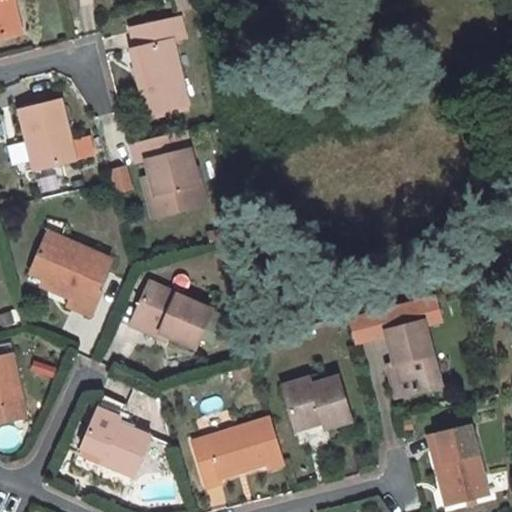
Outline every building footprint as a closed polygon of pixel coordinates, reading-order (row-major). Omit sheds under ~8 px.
[(7,0),(0,0),(0,36),(15,33),(7,0)] [(7,0),(15,33),(21,32),(13,0),(7,0)] [(186,37),(181,17),(132,29),(137,48),(132,50),(148,114),(189,103),(173,40),(186,37)] [(34,170),(76,159),(62,99),(20,110),(28,142),(34,170)] [(188,131),(133,144),(137,163),(147,161),(161,217),(209,206),(203,183),(201,184),(188,131)] [(21,144),(27,172),(34,170),(28,142),(21,144)] [(154,219),(161,217),(151,176),(144,178),(154,219)] [(237,240),(234,229),(210,235),(212,247),(237,240)] [(58,248),(62,238),(49,232),(44,241),(58,248)] [(99,290),(112,259),(62,238),(58,248),(44,241),(31,272),(45,278),(42,285),(71,298),(68,305),(91,316),(102,291),(99,290)] [(511,260),(511,249),(502,256),(507,265),(511,260)] [(132,324),(147,330),(149,325),(168,334),(196,347),(202,334),(207,323),(213,310),(151,283),(132,324)] [(12,311),(0,314),(3,325),(15,322),(12,311)] [(441,386),(424,321),(387,330),(396,363),(404,396),(441,386)] [(217,327),(207,323),(202,334),(212,339),(217,327)] [(168,334),(149,325),(147,330),(166,339),(168,334)] [(0,423),(28,418),(13,352),(2,355),(0,355),(0,423)] [(404,396),(396,363),(388,365),(396,397),(404,396)] [(309,377),(307,371),(291,376),(293,382),(309,377)] [(312,384),(310,377),(309,377),(293,382),(283,385),(296,431),(323,422),(325,428),(352,420),(339,376),(312,384)] [(178,387),(164,391),(167,400),(181,396),(178,387)] [(101,461),(134,476),(140,462),(151,436),(119,423),(121,417),(99,408),(82,447),(103,456),(101,461)] [(286,463),(272,417),(194,442),(207,487),(222,483),(221,478),(268,463),(270,468),(286,463)] [(475,497),(488,493),(471,425),(430,435),(447,504),(467,499),(475,497)] [(171,445),(151,436),(140,462),(160,470),(171,445)] [(467,499),(469,506),(477,503),(475,497),(467,499)]
